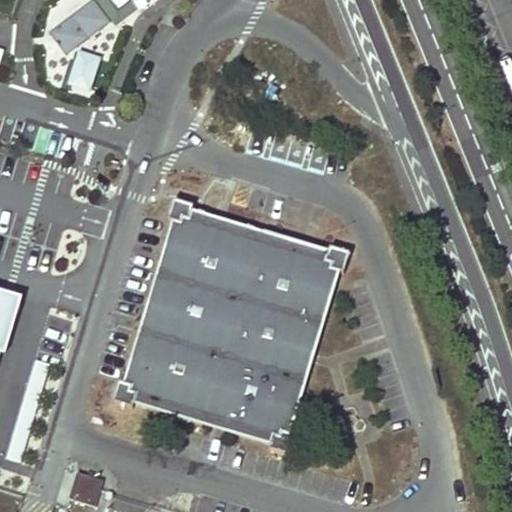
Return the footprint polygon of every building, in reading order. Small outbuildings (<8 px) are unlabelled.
[(116,20),(100,0),(97,0),(55,32),(72,54),(116,20)] [(106,0),(121,19),(145,0),(106,0)] [(103,62),(78,54),(67,87),(92,96),(103,62)] [(195,208),(173,201),(167,222),(179,226),(131,388),(119,384),(112,403),(134,410),(138,399),(273,440),(270,451),(289,457),(295,436),(284,433),(332,271),(343,275),(349,254),(330,249),(326,261),(191,220),(195,208)] [(0,376),(5,360),(13,362),(30,306),(5,299),(0,297),(0,376)] [(102,484),(78,476),(71,500),(95,508),(102,484)]
